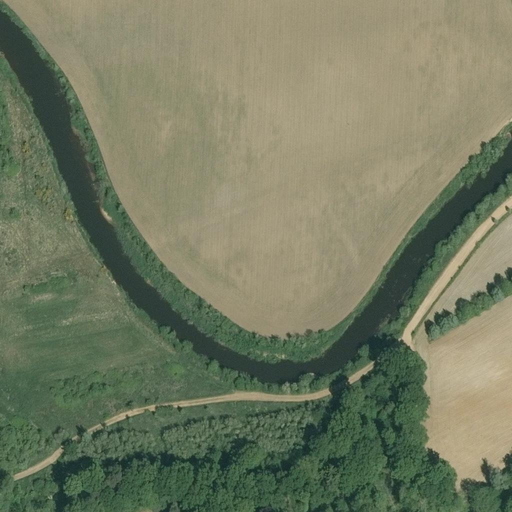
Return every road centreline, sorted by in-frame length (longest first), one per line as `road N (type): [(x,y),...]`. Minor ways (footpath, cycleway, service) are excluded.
road 1 (track): [(0,486),(122,415),(249,397)]
road 2 (track): [(475,511),(422,465),(405,338)]
road 3 (track): [(405,338),(327,392),(249,397)]
road 4 (track): [(511,203),(469,244),(405,338)]
